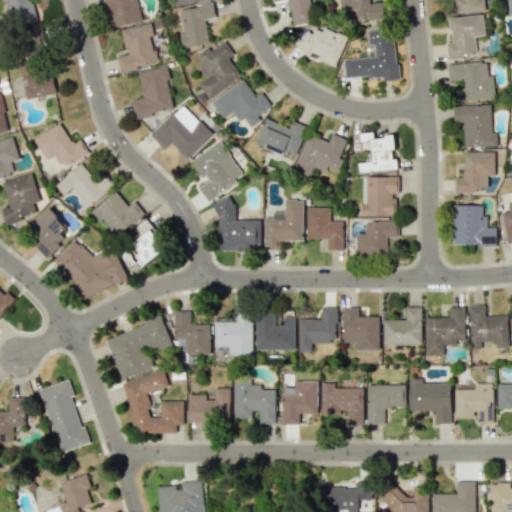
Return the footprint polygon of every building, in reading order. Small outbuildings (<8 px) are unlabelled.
[(103,0),(109,28),(141,21),(136,0),(103,0)] [(288,0),(292,25),(314,22),(311,0),(272,0),(273,1),(280,0),(288,0)] [(339,0),(340,10),(356,9),(357,19),(384,18),(383,2),(369,3),(368,0),(339,0)] [(454,0),(456,13),(485,11),(483,0),(454,0)] [(179,9),(183,33),(179,34),(182,48),(209,43),(204,19),(215,17),(212,3),(179,9)] [(484,35),(482,14),(448,18),(451,42),(445,43),(447,59),(476,56),(474,36),(484,35)] [(121,29),(126,54),(116,56),(119,71),(157,63),(151,36),(153,35),(150,23),(121,29)] [(335,65),(346,37),(315,25),(312,33),(303,29),(295,49),(335,65)] [(343,59),(345,78),(382,75),(382,80),(397,79),(393,27),(367,29),(368,45),(374,44),(374,56),(343,59)] [(241,76),(228,57),(233,54),(224,41),(209,51),(207,47),(197,54),(203,63),(198,66),(206,77),(197,83),(207,99),(241,76)] [(447,64),(448,81),(462,80),(463,88),(455,89),(456,101),(493,99),(491,75),(488,75),(487,61),(447,64)] [(56,93),(51,71),(38,73),(35,62),(18,65),(25,99),(56,93)] [(131,100),(134,117),(173,109),(165,67),(138,72),(143,98),(131,100)] [(221,118),(232,111),(237,121),(243,117),(249,127),(260,120),(257,115),(271,107),(262,92),(254,96),(244,80),(210,100),(221,118)] [(0,132),(8,131),(0,94),(0,132)] [(185,159),(211,134),(182,103),(149,134),(163,149),(170,142),(185,159)] [(464,147),(496,146),(496,132),(491,133),(490,104),(453,105),(454,122),(463,122),(464,147)] [(295,155),(306,126),(293,121),(290,128),(264,118),(254,143),(264,147),(266,143),(295,155)] [(33,138),(45,160),(54,155),(61,168),(88,154),(80,139),(71,144),(60,124),(33,138)] [(347,139),(331,134),(329,141),(306,134),(294,170),(310,176),(313,167),(325,171),(327,167),(336,170),(347,139)] [(0,139),(0,178),(14,174),(10,161),(19,159),(12,136),(0,139)] [(370,138),(372,162),(358,163),(358,172),(396,169),(396,158),(391,159),(390,149),(395,149),(394,136),(370,138)] [(242,179),(222,141),(191,157),(204,183),(198,186),(205,199),(242,179)] [(495,152),(463,151),(462,177),(456,176),(455,190),(486,191),(486,176),(494,176),(495,152)] [(70,189),(86,208),(113,185),(104,174),(95,180),(81,163),(54,184),(63,195),(70,189)] [(1,182),(9,206),(1,209),(6,223),(36,214),(32,203),(39,201),(31,173),(1,182)] [(362,216),(395,215),(394,193),(398,193),(397,176),(361,177),(362,216)] [(144,214),(134,201),(127,205),(116,190),(93,209),(115,237),(144,214)] [(260,219),(233,219),(233,199),(217,199),(217,250),(260,250),(260,219)] [(302,240),(302,199),(284,199),(284,211),(273,211),(273,217),(264,217),(264,249),(279,249),(279,240),(302,240)] [(453,245),(496,245),(496,227),(486,227),(486,216),(482,216),(482,204),(453,204),(453,245)] [(68,228),(49,207),(28,225),(41,240),(34,246),(46,259),(60,246),(55,240),(68,228)] [(306,238),(326,238),(326,249),(343,249),(343,221),(330,221),(330,207),(306,207),(306,238)] [(133,228),(139,238),(132,242),(139,253),(136,254),(142,264),(164,251),(145,220),(133,228)] [(398,236),(397,220),(364,221),(365,233),(355,233),(356,254),(386,253),(385,236),(398,236)] [(79,300),(127,278),(112,245),(86,257),(80,243),(58,253),(79,300)] [(0,315),(13,300),(0,289),(0,315)] [(508,315),(485,315),(485,304),(469,305),(470,348),(493,347),(508,347),(508,315)] [(298,318),(297,351),(310,351),(311,342),(336,342),(336,306),(321,306),(321,319),(298,318)] [(383,319),(382,344),(421,345),(421,307),(405,306),(405,319),(383,319)] [(424,355),(443,355),(443,344),(456,345),(456,340),(464,340),(465,306),(448,306),(448,317),(425,317),(424,355)] [(378,316),(358,316),(358,307),(342,307),(342,342),(354,342),(354,350),(378,350),(378,316)] [(214,321),(213,354),(251,354),(252,310),(236,310),(236,321),(214,321)] [(209,324),(190,324),(190,311),(174,311),(173,339),(186,339),(185,354),(209,354),(209,324)] [(255,312),(255,349),(294,350),(294,317),(282,317),(282,325),(273,325),(273,312),(255,312)] [(120,379),(152,368),(146,349),(159,345),(161,350),(171,346),(161,317),(105,337),(120,379)] [(183,400),(160,400),(160,416),(149,416),(149,403),(146,392),(168,386),(163,370),(123,381),(136,432),(175,432),(175,424),(183,424),(183,400)] [(450,382),(421,382),(421,378),(408,378),(409,410),(434,410),(434,423),(450,423),(450,382)] [(275,423),(274,389),(261,390),(260,384),(251,384),(251,379),(232,380),(233,418),(251,417),(251,410),(258,410),(259,423),(275,423)] [(39,388),(58,452),(87,443),(72,395),(73,395),(68,380),(39,388)] [(317,413),(316,380),(294,381),(294,387),(282,387),(282,424),(299,423),(299,413),(317,413)] [(362,424),(363,388),(334,388),(334,383),(321,382),(320,413),(346,413),(346,424),(362,424)] [(493,423),(492,383),(474,383),(474,389),(454,389),(454,417),(476,416),(476,423),(493,423)] [(384,424),(384,406),(404,406),(404,385),(367,384),(367,423),(384,424)] [(230,421),(229,387),(214,388),(214,399),(205,399),(205,394),(187,394),(188,422),(230,421)] [(0,410),(0,441),(13,441),(13,425),(26,425),(25,396),(7,397),(8,411),(0,410)] [(59,481),(66,503),(46,509),(46,511),(80,511),(79,507),(91,503),(86,489),(90,488),(86,474),(59,481)] [(157,486),(158,511),(201,511),(200,480),(178,481),(178,485),(157,486)] [(431,494),(431,511),(474,511),(474,481),(455,481),(456,493),(431,494)] [(493,499),(493,511),(511,511),(511,487),(510,487),(510,482),(489,483),(489,499),(493,499)] [(427,511),(427,489),(413,490),(385,491),(385,511),(427,511)]
